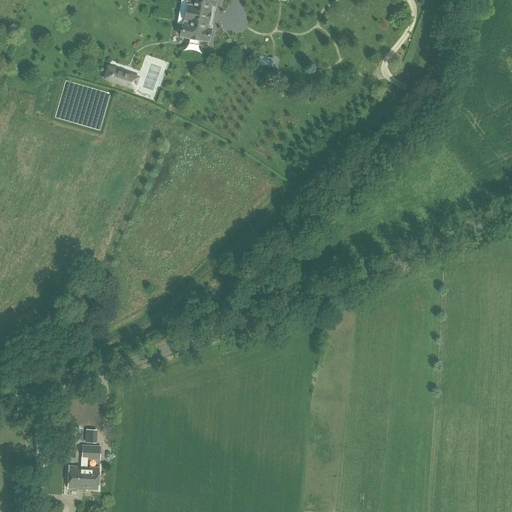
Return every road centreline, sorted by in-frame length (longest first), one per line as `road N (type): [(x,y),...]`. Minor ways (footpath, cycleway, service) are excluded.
road 1 (unclassified): [(301,300),(289,259),(296,237),(425,117),(476,0)]
road 2 (unclassified): [(43,388),(301,300)]
road 3 (unclassified): [(301,300),(511,215)]
road 4 (unclassified): [(38,511),(43,388)]
